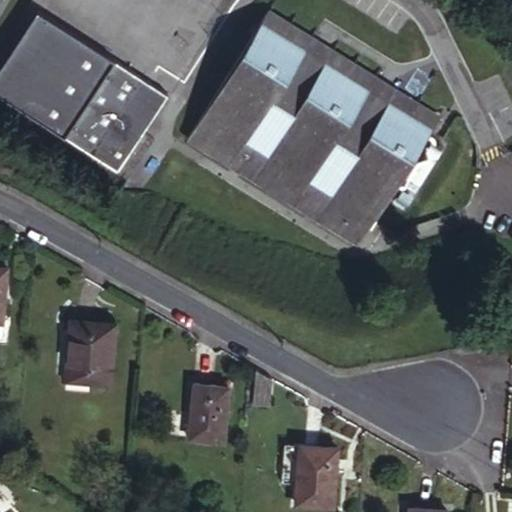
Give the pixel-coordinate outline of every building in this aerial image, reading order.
[(373,239),(407,183),(451,110),(423,93),(417,89),(418,87),(401,77),(399,79),(324,35),(327,32),(311,23),(310,26),(275,5),(197,135),(373,239)] [(141,87),(148,75),(41,11),(0,79),(0,95),(127,171),(168,102),(141,87)] [(175,91),(148,75),(141,87),(168,102),(175,91)] [(0,261),(0,332),(16,334),(23,264),(0,261)] [(65,312),(60,377),(101,381),(107,316),(65,312)] [(282,407),(284,382),(282,381),(268,373),(265,405),(282,407)] [(201,380),(195,447),(233,450),(240,384),(201,380)] [(308,445),(304,506),(341,509),(345,449),(308,445)]
